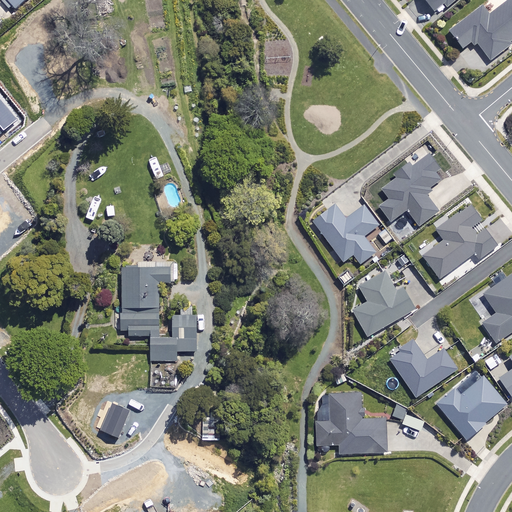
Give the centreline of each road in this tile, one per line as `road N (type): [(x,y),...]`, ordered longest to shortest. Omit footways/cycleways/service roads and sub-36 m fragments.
road 1 (unknown): [(0,175),(128,66)]
road 2 (residential): [(361,0),(465,125)]
